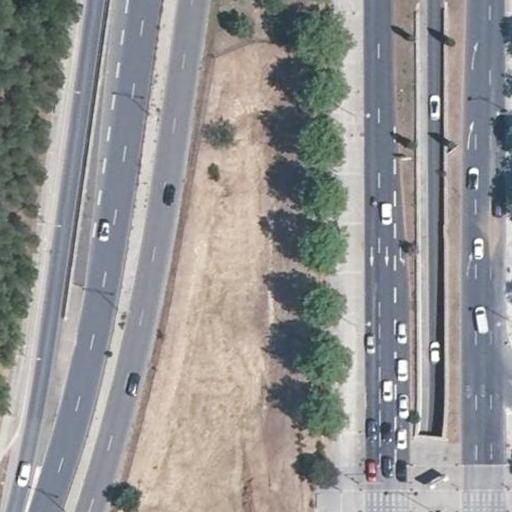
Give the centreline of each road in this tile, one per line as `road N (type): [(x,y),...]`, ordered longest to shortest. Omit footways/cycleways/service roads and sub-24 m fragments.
road 1 (primary): [(92,511),(137,322),(179,0)]
road 2 (primary): [(134,0),(99,280),(48,511)]
road 3 (primary): [(96,0),(18,511)]
road 4 (primary): [(426,511),(434,444),(432,0)]
road 5 (primary): [(381,0),(391,511)]
road 6 (primary): [(481,365),(481,0)]
road 7 (primary): [(481,511),(481,365)]
